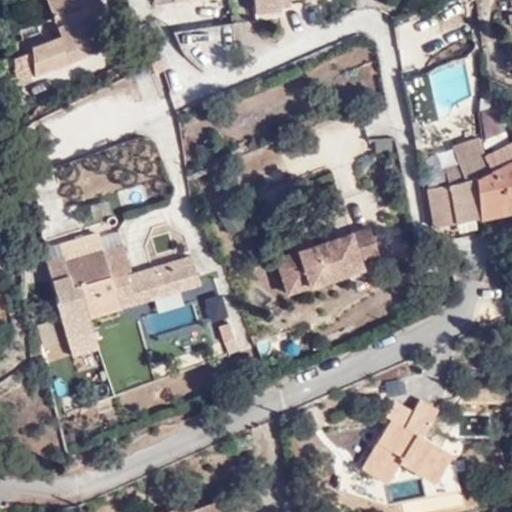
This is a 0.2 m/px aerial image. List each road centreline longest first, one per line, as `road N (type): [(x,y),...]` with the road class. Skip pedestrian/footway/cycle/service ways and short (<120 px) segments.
road 1 (residential): [(0,485),(57,487),(90,478),(388,356),(466,315),(485,249),(511,239)]
road 2 (unknown): [(477,275),(420,224),(384,39),(370,17),(194,85)]
road 3 (unknown): [(262,406),(216,265),(185,206),(168,135),(171,99),(194,85)]
